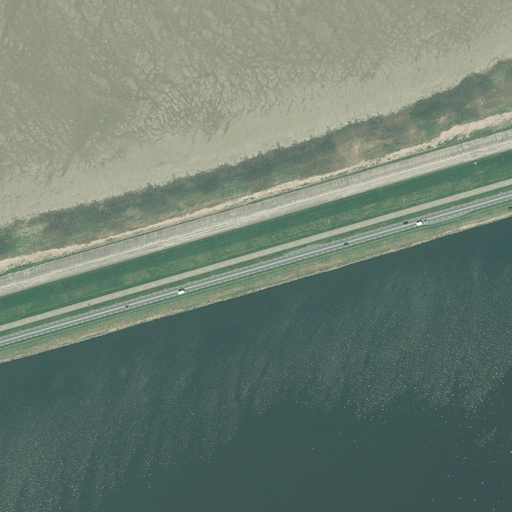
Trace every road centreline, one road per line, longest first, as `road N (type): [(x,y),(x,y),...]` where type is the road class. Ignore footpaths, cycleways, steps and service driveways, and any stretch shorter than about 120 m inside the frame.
road 1 (primary): [(0,342),(511,195)]
road 2 (unclassified): [(0,328),(511,181)]
